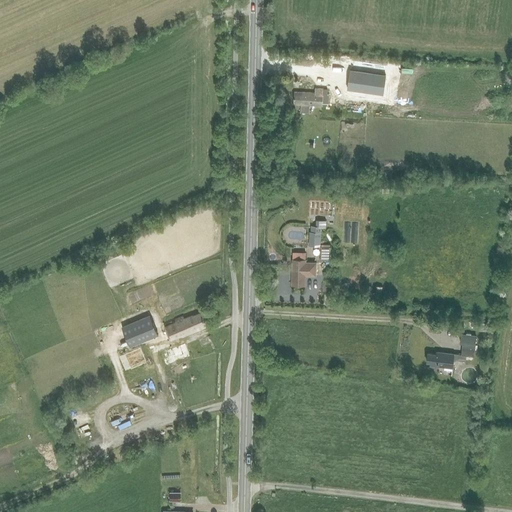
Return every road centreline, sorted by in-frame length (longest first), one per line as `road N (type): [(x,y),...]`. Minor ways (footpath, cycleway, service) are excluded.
road 1 (primary): [(243,511),(258,0)]
road 2 (track): [(488,511),(244,484)]
road 3 (track): [(249,310),(410,321),(447,339)]
